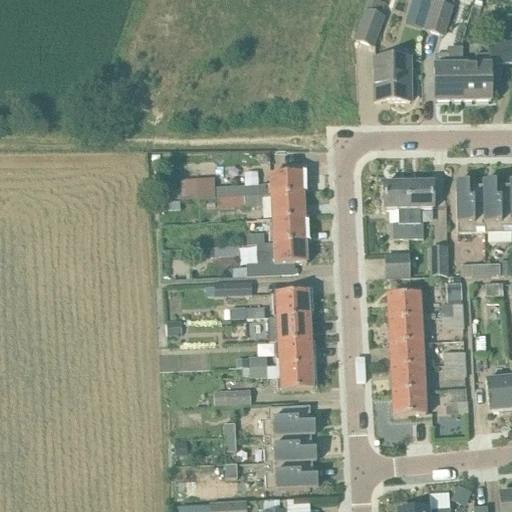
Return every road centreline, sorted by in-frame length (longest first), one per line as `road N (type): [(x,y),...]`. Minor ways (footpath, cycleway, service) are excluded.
road 1 (residential): [(359,469),(349,149),(511,141)]
road 2 (residential): [(359,469),(511,455)]
